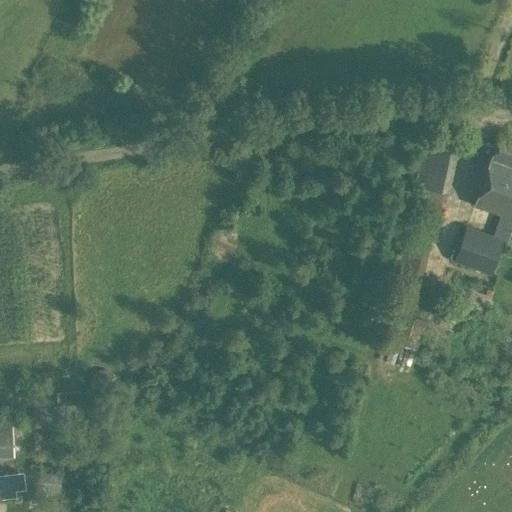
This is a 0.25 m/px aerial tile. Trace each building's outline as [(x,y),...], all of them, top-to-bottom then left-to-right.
[(414,186),(415,186),(411,206),(440,211),(444,191),(448,192),(460,139),(425,133),(414,186)] [(511,140),(499,136),(491,159),(511,166),(511,140)] [(474,205),(499,214),(492,235),(465,225),(452,262),(490,274),(502,239),(507,241),(511,225),(511,166),(491,159),(474,205)] [(420,287),(430,238),(405,233),(394,281),(420,287)] [(416,350),(433,301),(400,289),(383,339),(416,350)] [(57,406),(32,408),(34,427),(82,422),(78,390),(55,392),(57,406)] [(0,454),(14,454),(13,421),(0,421),(0,454)] [(21,470),(0,473),(0,494),(25,490),(21,470)] [(60,473),(36,471),(34,490),(58,492),(60,473)]
